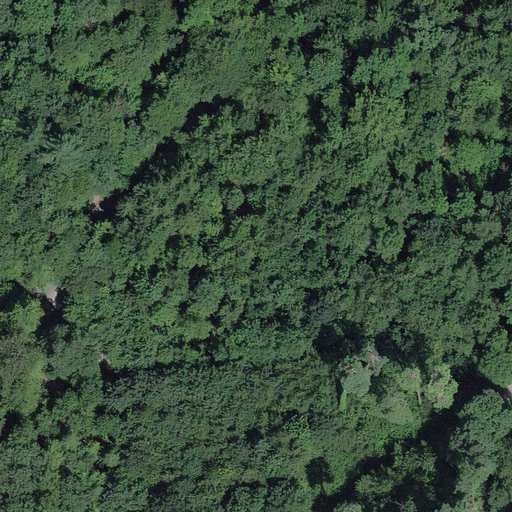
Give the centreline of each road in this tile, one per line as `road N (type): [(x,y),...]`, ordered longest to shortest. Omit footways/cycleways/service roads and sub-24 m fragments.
road 1 (unclassified): [(502,0),(302,61),(222,99),(155,158),(56,284),(0,328)]
road 2 (track): [(511,391),(303,374),(143,374),(100,358),(75,337),(57,310),(56,284)]
road 3 (track): [(345,511),(412,457),(511,401)]
